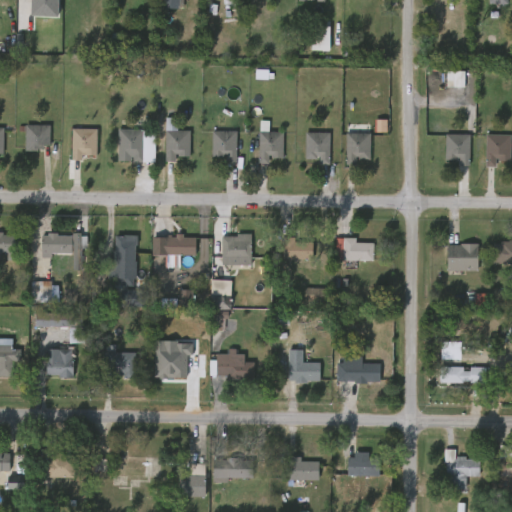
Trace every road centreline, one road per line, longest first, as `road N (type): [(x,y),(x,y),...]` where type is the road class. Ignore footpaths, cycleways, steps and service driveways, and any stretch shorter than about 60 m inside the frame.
road 1 (residential): [(0,416),(511,422)]
road 2 (residential): [(0,200),(511,203)]
road 3 (residential): [(415,0),(415,511)]
